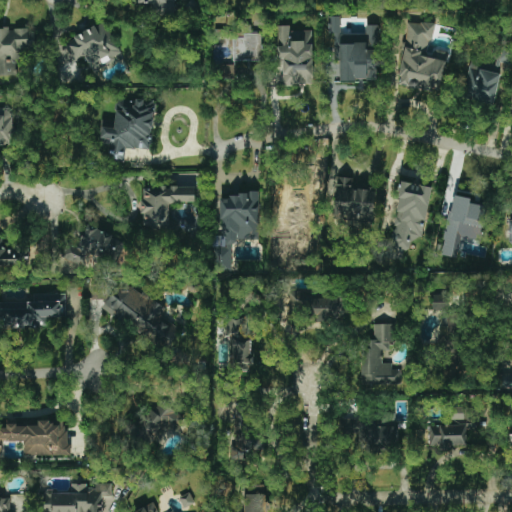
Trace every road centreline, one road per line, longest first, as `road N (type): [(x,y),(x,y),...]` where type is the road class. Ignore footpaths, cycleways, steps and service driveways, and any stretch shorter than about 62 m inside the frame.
road 1 (residential): [(511,496),(327,494),(311,469),(313,373)]
road 2 (residential): [(511,157),(349,130),(222,150)]
